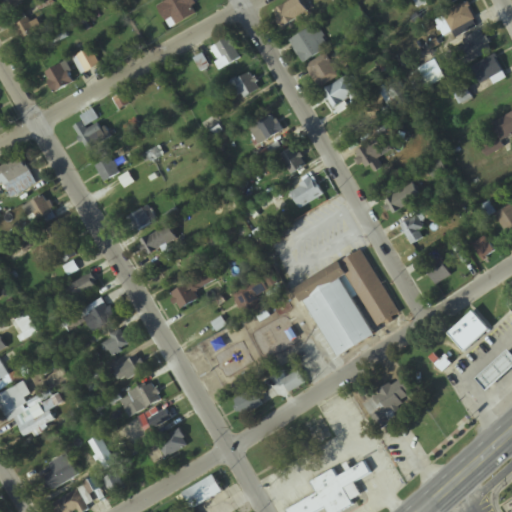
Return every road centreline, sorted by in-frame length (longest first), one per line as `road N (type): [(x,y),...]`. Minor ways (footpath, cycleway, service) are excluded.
road 1 (residential): [(265,511),(0,59)]
road 2 (residential): [(134,511),(511,262)]
road 3 (residential): [(427,318),(240,0)]
road 4 (residential): [(0,136),(240,0)]
road 5 (trunk): [(420,511),(511,432)]
